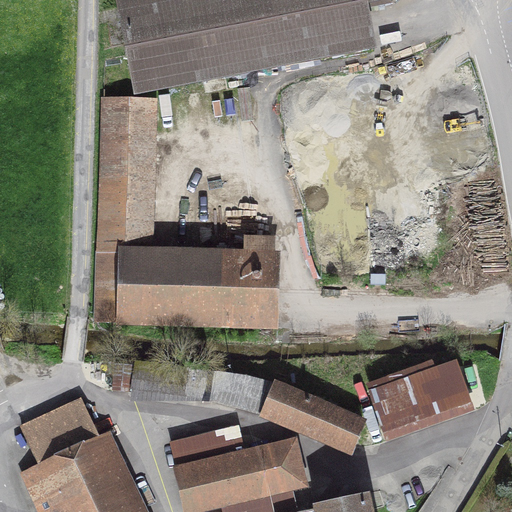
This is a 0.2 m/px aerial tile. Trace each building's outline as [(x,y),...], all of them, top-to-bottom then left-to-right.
[(118,0),(136,93),(372,49),(363,5),(390,0),(389,0),(118,0)] [(98,252),(149,253),(153,106),(103,104),(98,252)] [(248,256),(149,253),(98,252),(96,322),(272,327),(274,257),(270,256),(271,241),(248,240),(248,256)] [(456,364),(371,394),(385,434),(470,404),(456,364)] [(130,366),(114,365),(113,390),(128,391),(130,366)] [(260,414),(262,415),(273,385),(246,378),(198,372),(194,398),(215,401),(260,414)] [(350,451),(363,422),(273,385),(262,415),(350,451)] [(81,401),(22,429),(41,470),(100,442),(81,401)] [(172,443),(187,511),(189,511),(290,488),(280,446),(244,454),(238,428),(172,443)] [(133,511),(100,442),(41,470),(23,478),(39,511),(133,511)] [(366,511),(364,499),(303,511),(366,511)]
